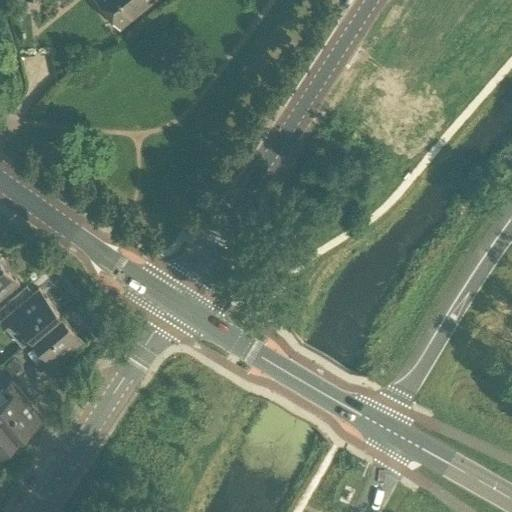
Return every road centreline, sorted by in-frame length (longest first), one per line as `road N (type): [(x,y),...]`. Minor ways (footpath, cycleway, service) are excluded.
road 1 (unclassified): [(175,304),(372,0)]
road 2 (unclassified): [(38,511),(175,304)]
road 3 (motorway): [(511,233),(385,433)]
road 4 (secondary): [(385,433),(257,356)]
road 5 (secondary): [(511,502),(403,443)]
road 6 (secondary): [(76,234),(175,304)]
